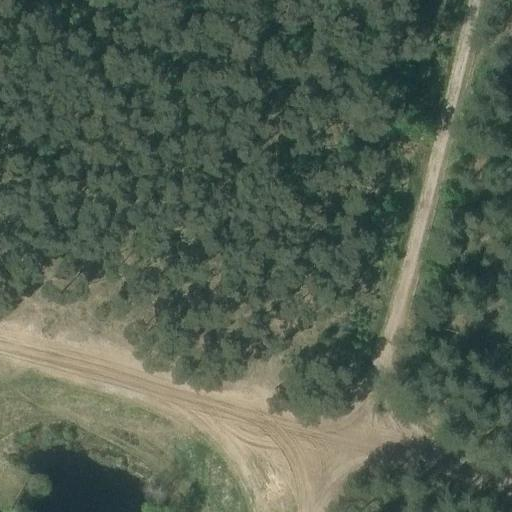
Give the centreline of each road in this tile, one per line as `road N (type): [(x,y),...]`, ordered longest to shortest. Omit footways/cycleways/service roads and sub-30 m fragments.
road 1 (track): [(339,440),(0,347)]
road 2 (track): [(339,440),(511,481)]
